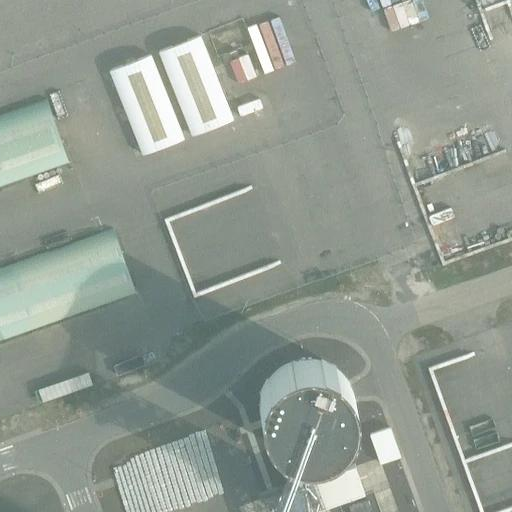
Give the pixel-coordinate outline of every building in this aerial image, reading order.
[(341,0),(277,0),(330,158),(374,158),(373,155),(373,130),(377,144),(377,158),(387,158),(387,183),(382,168),(372,172),(372,162),(364,162),(364,173),(372,173),(372,183),(345,183),(344,183),(352,206),(407,188),(392,141),(392,151),(341,0)] [(233,120),(201,32),(158,48),(191,135),(233,120)] [(182,138),(150,50),(108,66),(140,154),(182,138)] [(249,55),(223,62),(228,82),(254,76),(249,55)] [(0,185),(69,162),(46,98),(0,113),(0,185)] [(0,340),(134,293),(113,229),(0,267),(0,340)] [(349,447),(360,425),(358,401),(344,382),(322,371),(298,373),(278,387),(267,409),(269,433),(283,453),(305,463),(329,461),(349,447)] [(380,462),(400,454),(390,425),(370,432),(380,462)]
